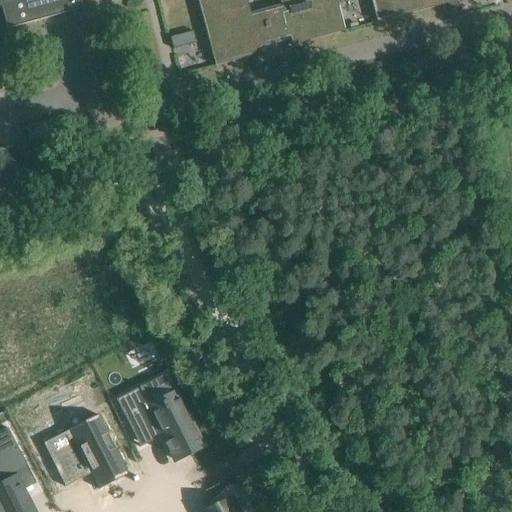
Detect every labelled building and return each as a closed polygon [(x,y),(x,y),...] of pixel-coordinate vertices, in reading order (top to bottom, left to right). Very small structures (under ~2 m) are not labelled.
[(0,0),(0,6),(1,7),(7,29),(83,8),(80,0),(0,0)] [(246,0),(196,0),(215,66),(252,56),(251,51),(299,38),(300,43),(344,31),(336,0),(279,0),(280,5),(250,13),(246,0)] [(370,0),(376,22),(391,19),(450,3),(448,0),(454,0),(455,1),(460,0),(370,0)] [(193,31),(170,37),(173,49),(196,43),(193,31)] [(31,124),(24,126),(29,145),(73,133),(67,114),(59,116),(53,118),(38,122),(31,124)] [(130,400),(119,405),(138,441),(148,436),(151,441),(161,435),(162,436),(165,443),(164,444),(169,455),(171,454),(174,460),(203,446),(193,428),(186,413),(176,393),(173,395),(166,398),(151,406),(141,387),(141,386),(138,387),(138,388),(139,389),(127,395),(130,400)] [(78,448),(51,461),(65,487),(83,477),(81,473),(88,469),(97,486),(126,471),(100,419),(70,433),(78,448)] [(0,480),(2,484),(0,485),(0,511),(32,511),(32,510),(22,490),(13,472),(26,465),(7,428),(5,429),(10,438),(0,442),(0,480)] [(236,511),(231,501),(209,511),(236,511)]
